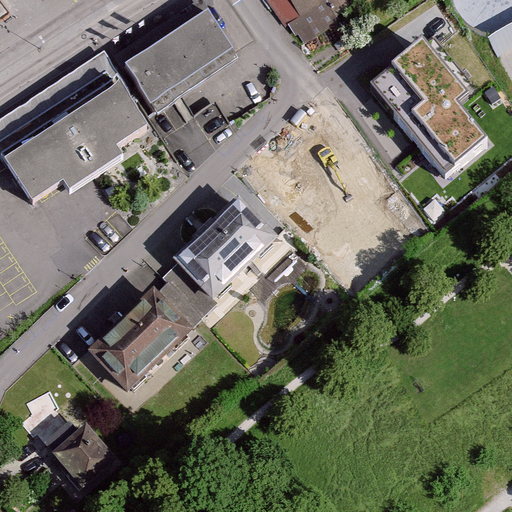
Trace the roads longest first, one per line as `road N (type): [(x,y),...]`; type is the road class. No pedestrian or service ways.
road 1 (residential): [(0,377),(288,104),(292,71),(244,0)]
road 2 (tertiary): [(119,0),(0,77)]
